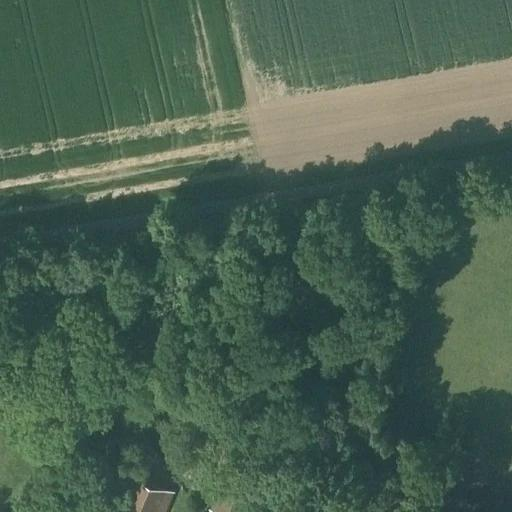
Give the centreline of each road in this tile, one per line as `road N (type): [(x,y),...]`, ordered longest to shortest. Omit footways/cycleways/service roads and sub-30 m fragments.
road 1 (unclassified): [(0,245),(511,158)]
road 2 (unclassified): [(0,335),(156,396)]
